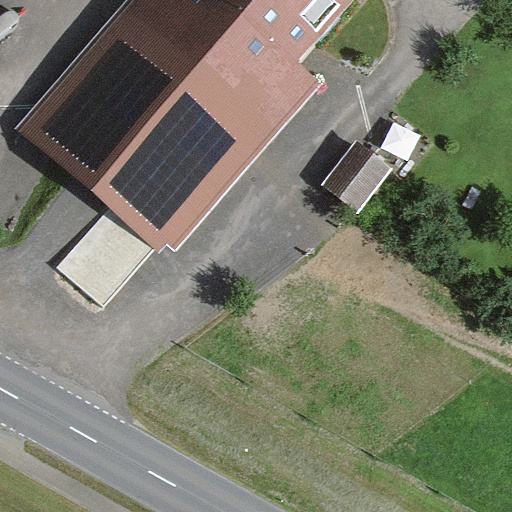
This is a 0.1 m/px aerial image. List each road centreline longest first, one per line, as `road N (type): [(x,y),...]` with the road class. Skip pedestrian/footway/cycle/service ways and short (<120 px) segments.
road 1 (track): [(471,0),(223,265),(49,421)]
road 2 (primary): [(0,393),(211,511)]
